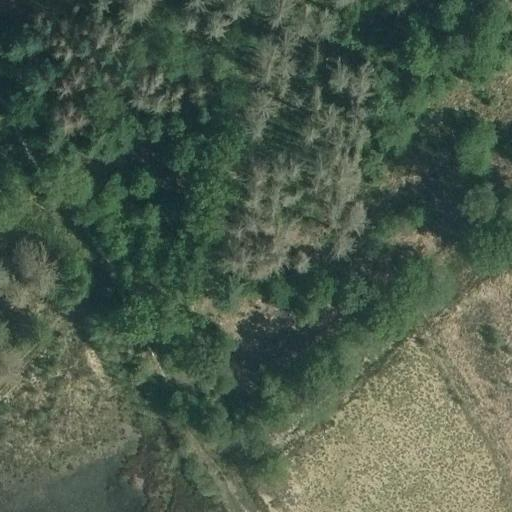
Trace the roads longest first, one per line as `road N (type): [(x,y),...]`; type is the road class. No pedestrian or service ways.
road 1 (track): [(0,388),(103,278),(244,511)]
road 2 (track): [(103,278),(0,97)]
